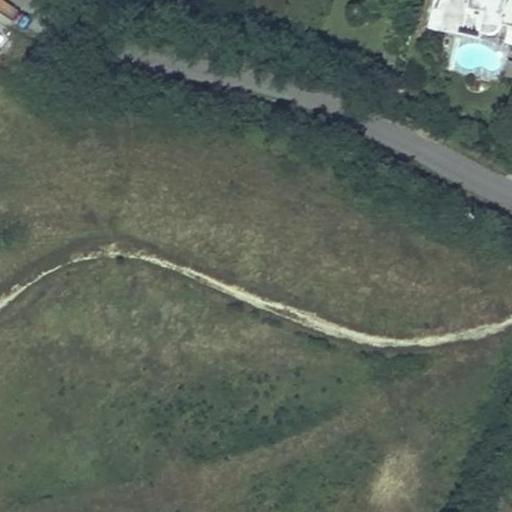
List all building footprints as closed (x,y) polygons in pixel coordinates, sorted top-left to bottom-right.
[(299,0),(255,0),(251,20),(293,29),(299,0)] [(511,0),(435,0),(429,29),(448,33),(449,27),(483,35),(495,34),(503,26),(511,28),(511,0)] [(449,27),(448,33),(482,40),(483,35),(449,27)] [(511,77),(511,46),(506,46),(502,76),(511,77)] [(396,75),(400,56),(385,53),(381,72),(396,75)]
